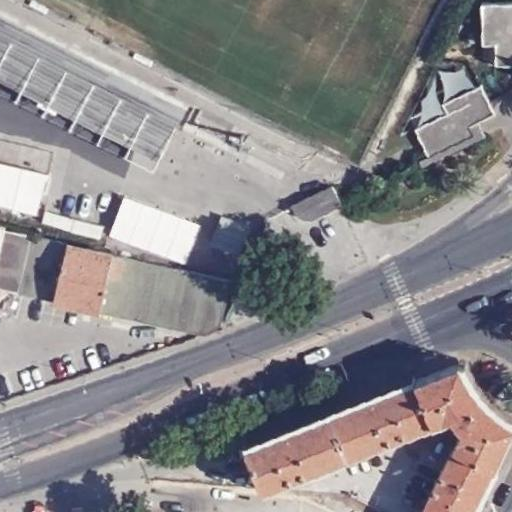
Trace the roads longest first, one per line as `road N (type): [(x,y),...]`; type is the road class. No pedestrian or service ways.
road 1 (primary): [(0,478),(184,416),(450,309)]
road 2 (primary): [(442,261),(0,423)]
